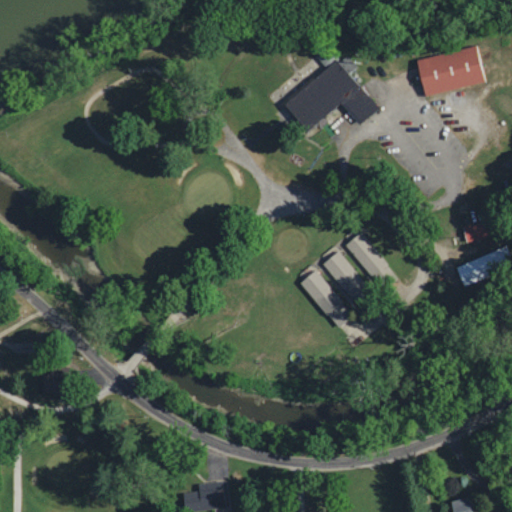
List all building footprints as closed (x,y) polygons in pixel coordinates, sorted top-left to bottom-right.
[(422,95),(482,81),(473,44),(413,59),(422,95)] [(303,129),(338,101),(356,123),(377,107),(358,84),(355,86),(345,73),(355,65),(345,53),(335,62),(333,60),(281,102),(303,129)] [(465,241),(485,236),(481,222),(461,227),(465,241)] [(346,241),(379,290),(395,278),(362,230),(346,241)] [(487,267),(506,257),(500,246),(481,255),(487,267)] [(349,295),(364,282),(335,249),(320,263),(349,295)] [(460,285),(482,278),(476,258),(454,265),(460,285)] [(298,281),(334,325),(350,312),(313,268),(298,281)] [(54,366),(47,367),(48,372),(37,373),(40,393),(57,390),(54,366)] [(183,491),(185,511),(223,507),(220,480),(196,482),(197,490),(183,491)] [(471,511),(470,511),(467,511),(464,496),(447,499),(450,511),(471,511)]
